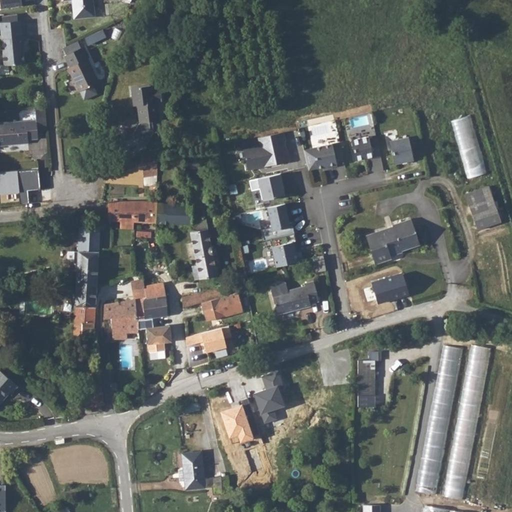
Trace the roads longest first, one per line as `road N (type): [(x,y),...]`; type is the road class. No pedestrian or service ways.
road 1 (residential): [(0,216),(56,210),(68,193),(59,175),(42,0)]
road 2 (residential): [(117,428),(179,390),(347,332)]
road 3 (unknown): [(418,313),(443,344),(407,511)]
road 4 (residential): [(347,332),(322,193),(379,179)]
